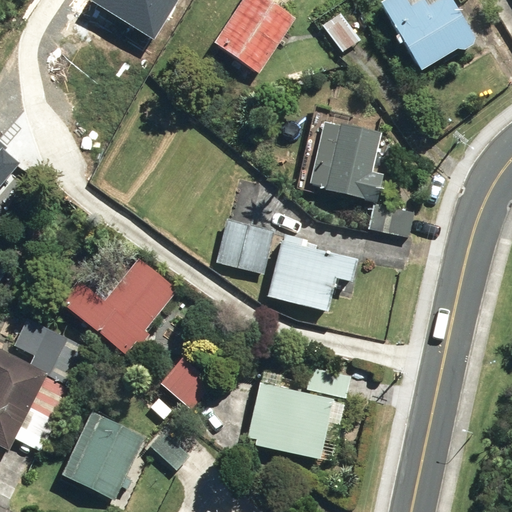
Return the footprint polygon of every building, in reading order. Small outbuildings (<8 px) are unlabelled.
[(245,0),(216,45),(259,75),(298,19),(269,0),(245,0)] [(394,0),(385,5),(424,71),(459,50),(467,51),(475,46),(477,40),(453,0),(394,0)] [(332,13),(313,28),(336,58),(355,43),(332,13)] [(327,191),(379,203),(385,175),(374,172),(383,132),(341,123),(341,126),(326,122),(312,186),(328,189),(327,191)] [(371,230),(410,238),(415,215),(376,206),(371,230)] [(219,264),(265,275),(276,231),(229,219),(219,264)] [(270,298),(329,313),(338,280),(354,284),(359,261),(307,248),(309,241),(286,236),(270,298)] [(65,305),(126,356),(179,291),(143,262),(127,281),(109,265),(89,289),(83,284),(65,305)] [(0,445),(11,451),(49,375),(70,385),(87,349),(47,330),(30,365),(0,350),(0,445)] [(162,386),(192,410),(213,385),(183,360),(162,386)] [(133,373),(148,383),(156,371),(142,362),(133,373)] [(256,447),(322,462),(336,401),(261,384),(248,440),(257,442),(256,447)] [(146,439),(103,418),(72,479),(115,501),(146,439)] [(158,431),(143,446),(171,474),(186,459),(158,431)]
